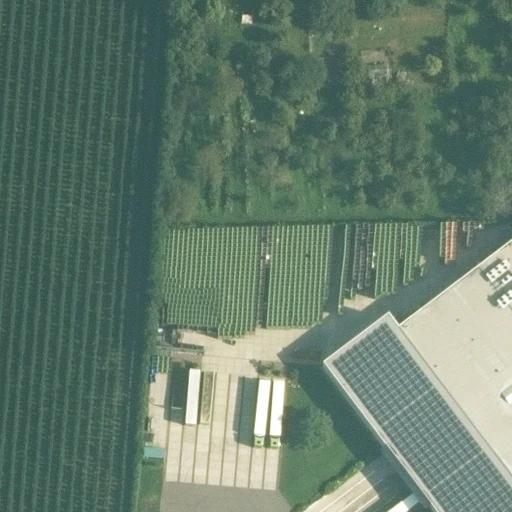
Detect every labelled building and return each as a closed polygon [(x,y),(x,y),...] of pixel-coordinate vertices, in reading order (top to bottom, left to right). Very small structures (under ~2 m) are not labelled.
[(511,511),(511,245),(396,332),(386,319),(324,366),(435,511),(511,511)] [(161,348),(160,381),(173,382),(173,383),(201,384),(202,349),(161,348)] [(259,401),(257,458),(283,459),(286,402),(259,401)] [(174,419),(172,453),(183,454),(185,420),(174,419)] [(412,511),(422,507),(417,498),(392,511),(412,511)]
